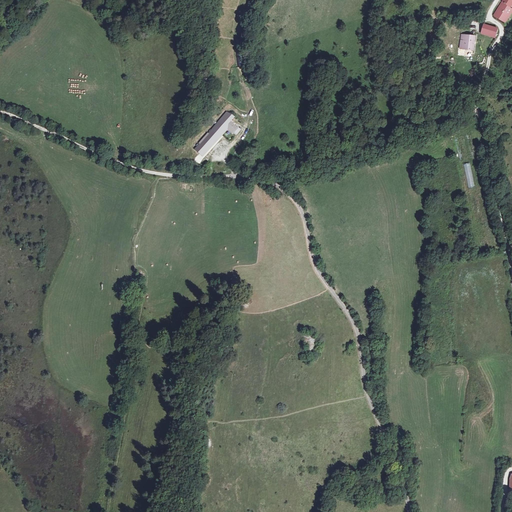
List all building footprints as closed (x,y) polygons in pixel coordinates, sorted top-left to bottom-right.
[(511,0),(502,0),(501,3),(511,8),(511,6),(511,0)] [(511,8),(501,3),(494,16),(507,23),(511,12),(511,8)] [(498,29),(484,25),(482,34),(496,38),(498,29)] [(461,51),(474,52),(475,36),(462,35),(461,51)] [(235,117),(227,111),(195,148),(204,155),(228,128),(237,136),(242,131),(231,122),(235,117)] [(462,136),(456,137),(459,160),(465,159),(462,136)] [(470,163),(464,164),(468,188),(475,186),(470,163)]
